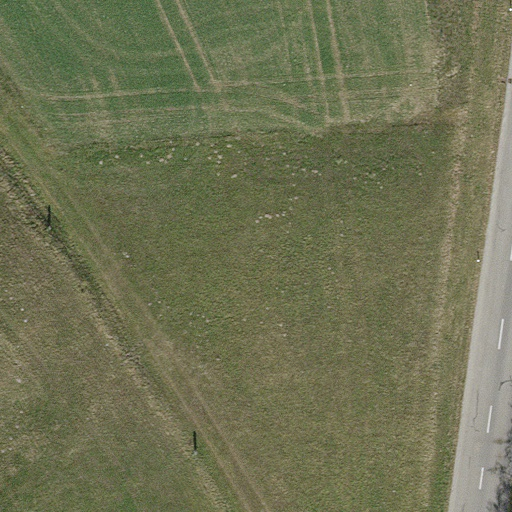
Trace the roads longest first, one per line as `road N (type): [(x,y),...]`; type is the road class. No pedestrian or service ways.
road 1 (track): [(0,71),(92,166),(268,511)]
road 2 (tertiary): [(478,511),(511,251)]
